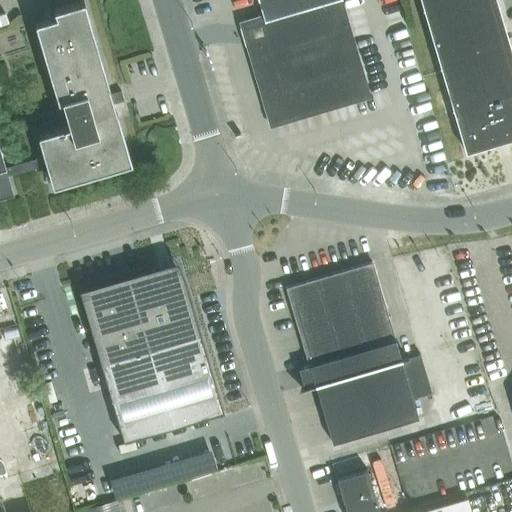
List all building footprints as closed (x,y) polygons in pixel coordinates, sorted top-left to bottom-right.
[(38,157),(5,166),(7,174),(46,163),(52,184),(130,161),(113,103),(123,100),(120,90),(110,93),(83,1),(83,0),(82,0),(52,9),(54,16),(34,22),(57,100),(60,99),(68,124),(37,134),(43,155),(38,157)] [(257,0),(263,19),(269,37),(250,43),(272,120),(368,92),(369,92),(341,0),(257,0)] [(511,0),(420,0),(441,71),(456,122),(465,151),(511,136),(511,56),(495,0),(511,0)] [(0,199),(14,195),(5,166),(5,167),(0,150),(0,199)] [(314,384),(331,442),(417,416),(412,397),(431,392),(419,353),(400,358),(372,261),(285,287),(308,364),(303,365),(308,385),(314,384)] [(169,262),(157,265),(159,271),(147,274),(145,269),(78,289),(123,439),(222,410),(184,279),(179,281),(174,266),(171,267),(169,262)] [(379,511),(366,468),(335,477),(345,511),(379,511)] [(126,511),(119,495),(91,506),(93,511),(126,511)] [(415,511),(470,511),(466,497),(415,511)]
